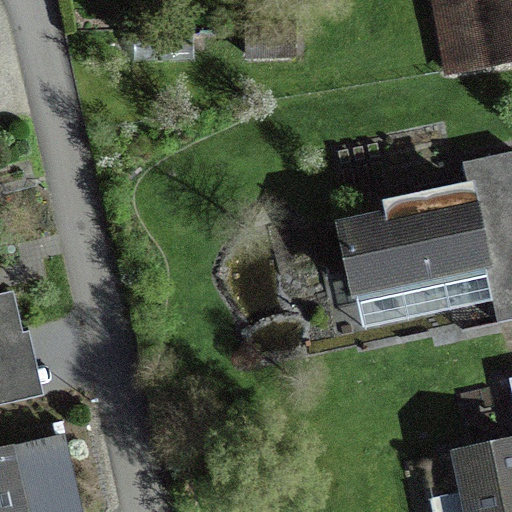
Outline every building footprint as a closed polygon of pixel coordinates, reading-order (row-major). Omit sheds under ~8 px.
[(511,0),(448,0),(458,71),(511,63),(511,0)] [(290,27),(245,29),(245,59),(291,58),(290,27)] [(340,233),(353,292),(480,265),(472,224),(511,215),(511,155),(460,166),(465,194),(387,210),(389,222),(340,233)] [(511,446),(456,459),(467,511),(511,511),(511,380),(505,382),(511,413),(511,446)] [(83,511),(65,432),(0,446),(0,511),(83,511)]
